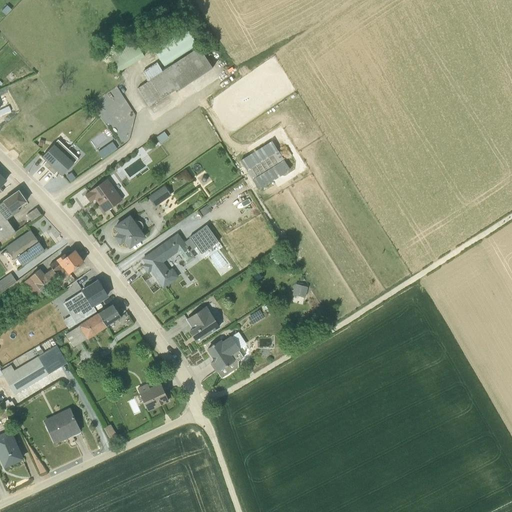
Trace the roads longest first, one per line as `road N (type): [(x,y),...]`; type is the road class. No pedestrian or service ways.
road 1 (unclassified): [(511,214),(335,327),(195,400)]
road 2 (residential): [(195,400),(117,279),(49,205)]
road 3 (residential): [(199,410),(0,504)]
road 4 (unclassified): [(148,129),(49,205)]
